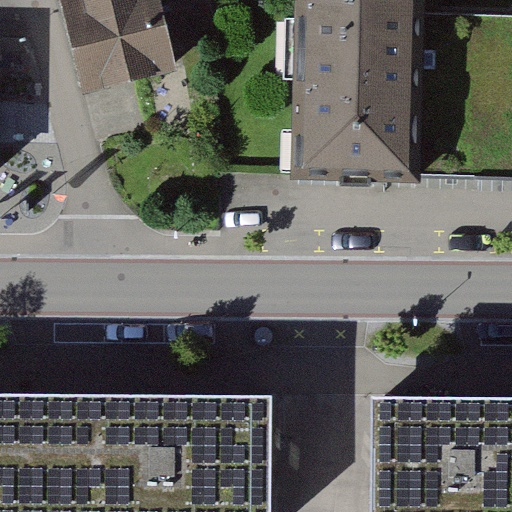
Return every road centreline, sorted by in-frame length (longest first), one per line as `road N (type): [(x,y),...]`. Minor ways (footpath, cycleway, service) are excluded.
road 1 (residential): [(114,290),(511,294)]
road 2 (residential): [(38,0),(114,290)]
